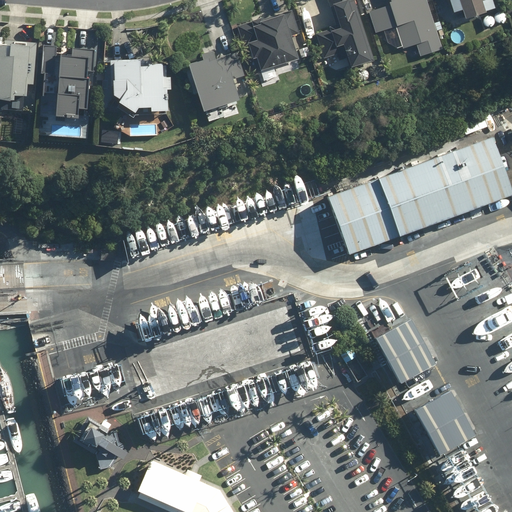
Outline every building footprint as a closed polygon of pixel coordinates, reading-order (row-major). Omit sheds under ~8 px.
[(374,64),(352,0),(326,0),(331,15),(333,14),(338,29),(330,32),(330,34),(316,39),(324,62),(337,58),(338,64),(346,61),(351,76),(371,69),(370,66),(374,64)] [(375,38),(396,31),(403,54),(416,49),(420,62),(442,55),(424,0),(388,0),(392,9),(389,10),(390,11),(369,18),(375,38)] [(434,0),(435,2),(441,0),(443,0),(445,4),(448,3),(453,18),(462,15),(466,29),(486,22),(484,18),(493,15),(491,9),(494,8),(491,0),(434,0)] [(261,79),(298,67),(296,64),(298,63),(291,40),(299,38),(292,15),(253,27),(252,26),(237,31),(244,53),(248,52),(253,67),(257,66),(257,68),(254,69),(256,77),(260,76),(261,79)] [(33,89),(36,47),(5,44),(4,56),(0,55),(0,113),(9,117),(10,113),(13,113),(14,107),(24,107),(24,101),(26,101),(27,88),(33,89)] [(59,45),(45,44),(43,72),(47,72),(45,91),(61,92),(59,115),(82,116),(83,106),(92,107),(96,49),(72,47),(71,53),(58,53),(59,45)] [(237,57),(216,64),(214,57),(202,61),(205,69),(188,74),(203,122),(207,120),(208,126),(223,121),(221,116),(239,111),(231,84),(243,80),(237,57)] [(114,86),(114,92),(127,91),(127,100),(118,100),(118,114),(135,127),(138,120),(151,120),(151,124),(166,124),(166,111),(165,111),(164,94),(171,94),(170,82),(166,81),(166,70),(152,70),(152,64),(110,65),(110,87),(114,86)] [(465,132),(484,124),(481,117),(463,125),(465,132)] [(486,131),(373,173),(373,175),(322,194),(343,249),(507,189),(486,131)] [(117,260),(117,247),(102,247),(102,260),(117,260)] [(409,318),(372,341),(398,384),(436,362),(409,318)] [(336,347),(343,360),(355,354),(347,341),(336,347)] [(449,388),(415,408),(441,450),(474,430),(449,388)] [(70,439),(96,454),(94,457),(110,466),(117,454),(121,457),(125,451),(119,447),(122,443),(117,440),(121,433),(114,429),(112,432),(109,430),(107,432),(105,431),(107,428),(85,415),(70,439)] [(234,511),(219,487),(200,479),(202,473),(186,466),(184,470),(150,455),(136,488),(139,489),(138,492),(136,495),(175,511),(234,511)]
